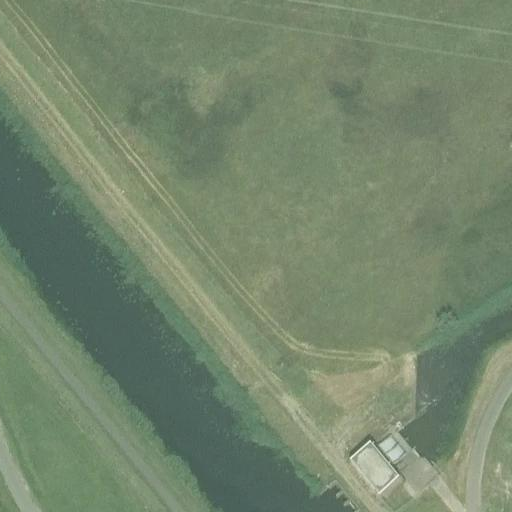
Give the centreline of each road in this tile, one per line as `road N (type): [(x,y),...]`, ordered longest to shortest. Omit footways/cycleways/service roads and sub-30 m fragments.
road 1 (track): [(380,511),(0,48)]
road 2 (unclassified): [(471,511),(478,449),(511,377)]
